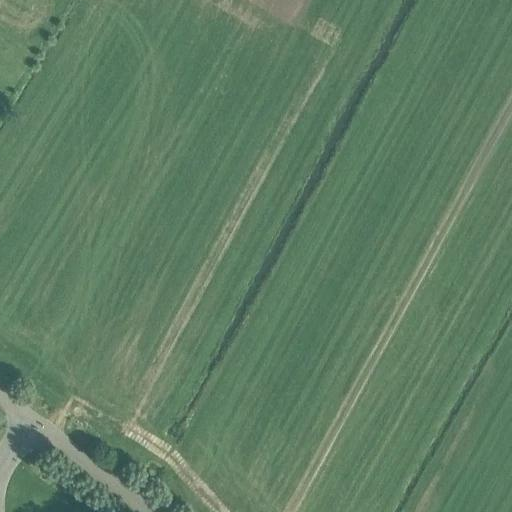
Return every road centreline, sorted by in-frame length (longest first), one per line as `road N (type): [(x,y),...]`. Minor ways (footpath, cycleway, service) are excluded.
road 1 (track): [(511,101),(284,511)]
road 2 (unclassified): [(146,511),(0,398)]
